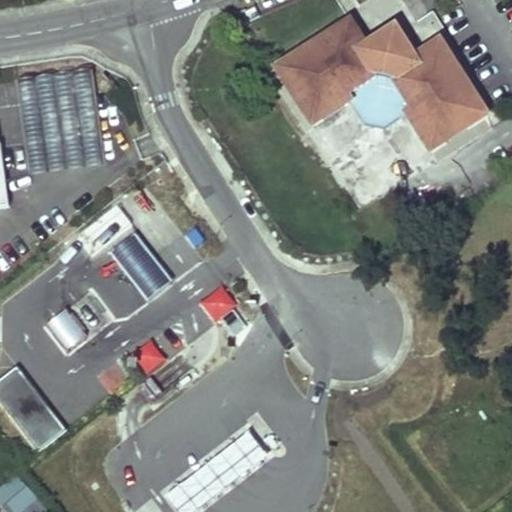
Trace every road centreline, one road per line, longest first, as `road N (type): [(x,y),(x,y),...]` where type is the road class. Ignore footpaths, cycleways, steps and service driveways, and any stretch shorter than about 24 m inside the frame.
road 1 (residential): [(143,9),(167,101),(244,240),(289,302),(337,330)]
road 2 (residential): [(0,31),(143,9)]
